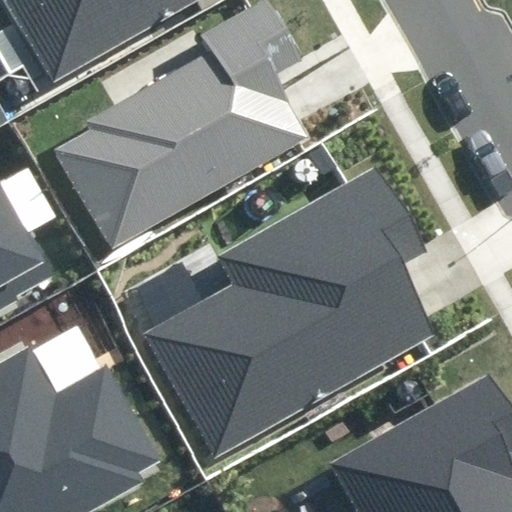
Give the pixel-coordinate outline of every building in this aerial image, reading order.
[(8,0),(56,82),(196,0),(8,0)] [(211,54),(48,145),(108,251),(311,137),(277,76),(302,63),(267,0),(202,37),(211,54)] [(5,90),(7,94),(10,97),(14,98),(19,98),(23,97),(26,94),(29,90),(30,86),(29,82),(27,78),(24,75),(20,73),(16,73),(12,74),(9,76),(6,78),(4,82),(4,86),(5,90)] [(296,177),(298,180),(302,183),(306,185),(310,185),(314,183),(318,180),(320,177),(321,172),(320,168),(318,164),(315,161),(311,159),(307,159),(303,160),(300,162),(297,165),(296,169),(295,172),(296,177)] [(419,250),(373,170),(218,259),(232,283),(140,336),(214,464),(439,336),(397,263),(419,250)] [(0,301),(50,274),(0,183),(0,301)] [(60,392),(35,343),(0,361),(0,511),(76,511),(165,467),(112,365),(60,392)] [(511,511),(511,470),(511,468),(511,467),(511,415),(488,376),(338,464),(366,511),(364,511),(511,511)]
